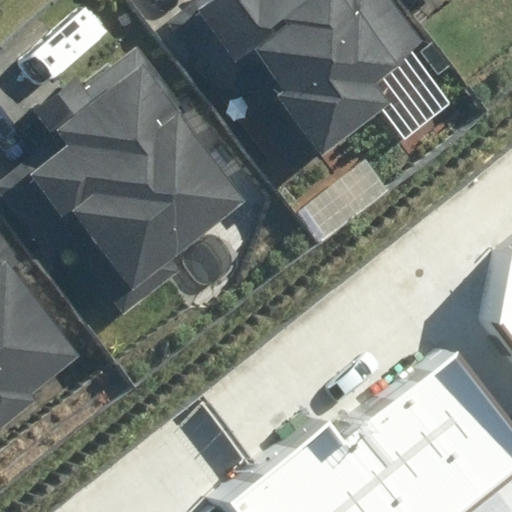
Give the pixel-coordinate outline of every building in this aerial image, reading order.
[(179,0),(158,16),(238,120),(247,113),(285,163),(376,93),(364,77),(409,42),(383,8),(376,0),(179,0)] [(182,259),(166,241),(232,187),(120,50),(77,85),(66,72),(29,102),(51,130),(0,171),(0,193),(51,257),(66,244),(120,310),(182,259)] [(511,223),(486,244),(478,306),(511,348),(511,223)] [(0,238),(0,405),(67,350),(1,270),(16,258),(0,238)] [(417,511),(505,444),(429,348),(324,429),(307,407),(200,490),(217,511),(417,511)]
